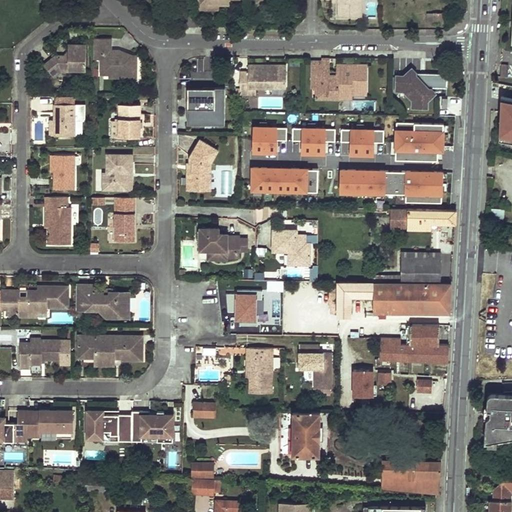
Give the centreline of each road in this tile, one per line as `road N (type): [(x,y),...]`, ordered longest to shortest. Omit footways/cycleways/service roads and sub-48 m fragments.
road 1 (secondary): [(453,511),(479,44)]
road 2 (residential): [(19,261),(23,53),(64,19),(120,8)]
road 3 (residential): [(0,388),(139,389),(157,376),(165,263)]
road 4 (residential): [(311,42),(479,44)]
road 5 (residential): [(166,43),(165,209)]
road 6 (residential): [(165,263),(19,261)]
road 7 (residential): [(166,43),(311,42)]
